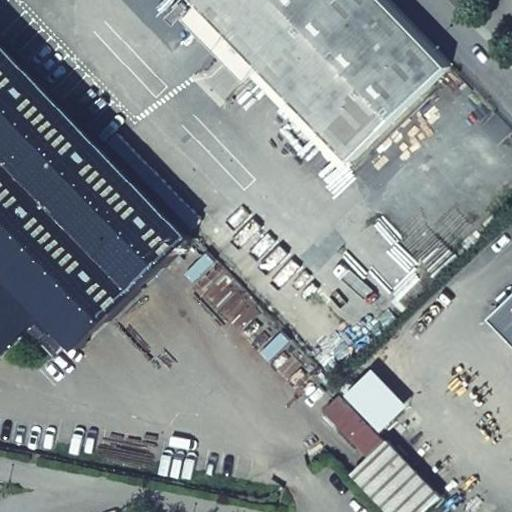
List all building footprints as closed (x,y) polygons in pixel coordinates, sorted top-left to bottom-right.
[(184,21),(244,83),(261,67),(271,57),(216,0),(206,0),(200,6),(184,21)] [(450,67),(385,0),(194,0),(200,6),(206,0),(216,0),(271,57),(261,67),(352,162),(450,67)] [(0,260),(23,284),(38,300),(84,348),(197,238),(0,34),(0,260)] [(0,355),(37,320),(28,310),(38,300),(23,284),(12,294),(3,284),(0,286),(0,355)] [(511,297),(491,318),(511,338),(511,297)] [(411,407),(375,371),(349,396),(384,432),(411,407)] [(327,411),(372,457),(388,442),(343,396),(327,411)]
